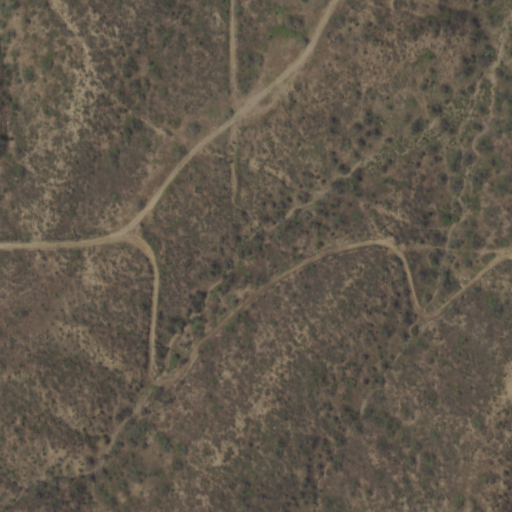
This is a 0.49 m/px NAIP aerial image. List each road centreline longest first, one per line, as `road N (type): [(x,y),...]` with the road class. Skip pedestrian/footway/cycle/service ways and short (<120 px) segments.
road 1 (track): [(128,229),(159,268),(152,365),(161,377),(173,375),(255,292),(306,257),(392,246),(402,253),(416,304),(435,313),(493,260),(511,254)]
road 2 (track): [(333,0),(324,27),(194,150),(141,219),(115,239),(0,244)]
